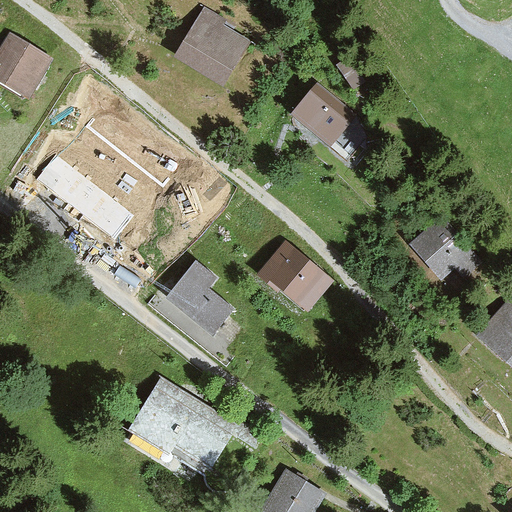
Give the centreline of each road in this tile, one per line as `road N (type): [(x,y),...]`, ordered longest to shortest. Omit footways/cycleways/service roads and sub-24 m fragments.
road 1 (track): [(511,451),(474,426),(321,250),(22,0)]
road 2 (track): [(0,207),(388,511)]
